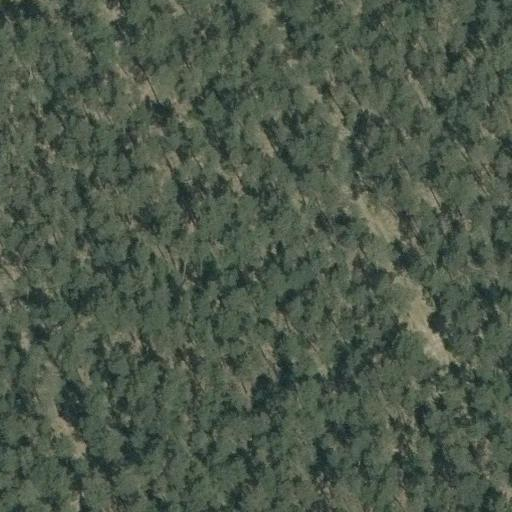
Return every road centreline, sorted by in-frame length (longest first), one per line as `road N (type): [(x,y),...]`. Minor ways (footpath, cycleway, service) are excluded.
road 1 (track): [(511,498),(295,16)]
road 2 (track): [(511,310),(66,511)]
road 3 (track): [(116,511),(0,252)]
road 4 (track): [(127,89),(334,0)]
road 5 (track): [(0,145),(127,89)]
road 6 (track): [(127,89),(213,0)]
